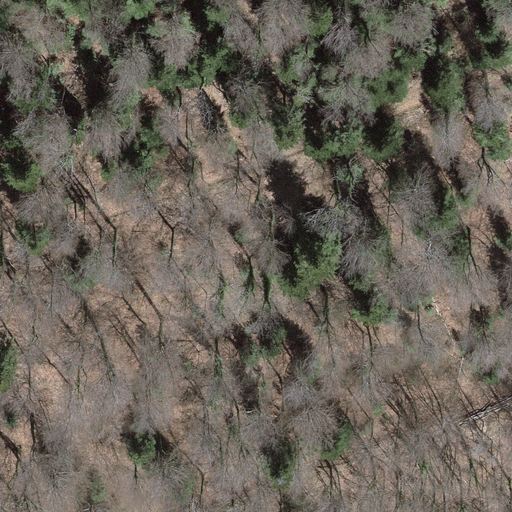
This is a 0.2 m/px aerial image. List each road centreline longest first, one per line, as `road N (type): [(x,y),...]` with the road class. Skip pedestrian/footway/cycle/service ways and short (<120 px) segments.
road 1 (track): [(215,511),(242,484),(454,424),(491,391),(484,358),(0,366)]
road 2 (track): [(0,261),(339,147),(511,73)]
